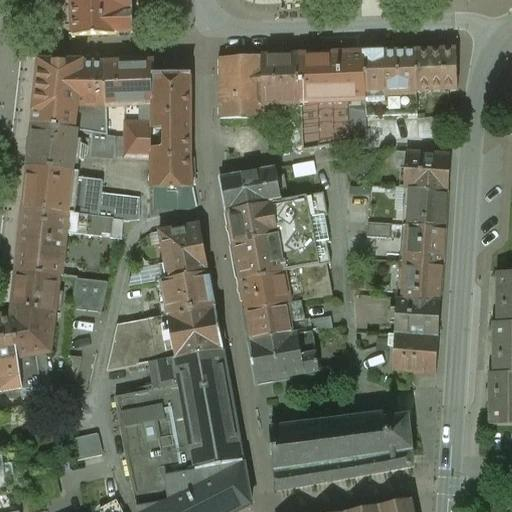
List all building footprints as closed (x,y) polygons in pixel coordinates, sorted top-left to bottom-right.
[(69,0),(71,37),(116,36),(116,34),(133,34),(131,0),(69,0)] [(456,52),(415,53),(416,92),(416,93),(457,92),(456,52)] [(415,53),(362,55),(364,93),(416,92),(415,53)] [(362,55),(298,57),(299,105),(300,124),(301,124),(343,123),(342,107),(348,107),(360,107),(360,102),(364,102),(364,93),(362,55)] [(298,57),(262,58),(262,95),(269,95),(270,106),(299,105),(298,57)] [(262,58),(220,60),(219,120),(263,119),(262,113),(270,113),(270,106),(269,95),(262,95),(262,58)] [(32,125),(74,132),(76,108),(107,108),(105,66),(82,67),(82,64),(38,63),(32,125)] [(105,66),(107,108),(152,108),(153,77),(154,63),(105,64),(105,66)] [(153,77),(152,108),(152,127),(151,161),(150,189),(192,189),(190,77),(153,77)] [(416,117),(416,93),(416,92),(364,93),(364,102),(365,118),(416,117)] [(365,118),(364,102),(360,102),(360,107),(348,107),(349,142),(366,140),(365,118)] [(348,107),(342,107),(343,123),(301,124),(302,128),(302,148),(303,152),(338,145),(349,145),(349,142),(348,107)] [(107,137),(107,108),(76,108),(74,132),(77,132),(93,135),(107,137)] [(32,125),(27,168),(73,173),(74,161),(83,162),(84,156),(87,156),(88,147),(76,145),(77,132),(74,132),(32,125)] [(151,161),(152,127),(126,126),(125,160),(151,161)] [(302,148),(302,128),(289,128),(289,148),(302,148)] [(115,139),(107,137),(93,135),(91,159),(114,160),(115,139)] [(448,157),(396,153),(395,163),(406,164),(403,190),(408,190),(446,193),(448,157)] [(27,168),(23,211),(68,216),(74,216),(77,179),(72,179),(73,173),(27,168)] [(276,169),(220,180),(226,212),(228,212),(281,203),(279,192),(285,191),(282,178),(276,178),(276,169)] [(102,182),(77,179),(74,216),(90,218),(98,219),(100,197),(102,182)] [(361,189),(350,190),(352,210),(363,210),(361,189)] [(446,193),(408,190),(406,227),(444,229),(446,193)] [(323,195),(288,202),(290,215),(272,218),(275,236),(279,235),(314,228),(325,226),(324,218),(327,218),(323,195)] [(100,197),(98,219),(115,221),(121,222),(138,221),(138,201),(100,197)] [(281,203),(228,212),(234,244),(275,236),(272,218),(290,215),(288,202),(281,203)] [(68,216),(23,211),(16,273),(59,278),(61,278),(63,259),(66,233),(68,216)] [(68,216),(66,233),(88,236),(90,218),(74,216),(68,216)] [(90,218),(88,236),(113,238),(115,221),(98,219),(90,218)] [(391,226),(366,225),(366,239),(390,240),(391,226)] [(314,228),(321,267),(326,266),(330,266),(326,245),(329,244),(325,226),(314,228)] [(169,281),(208,274),(200,227),(159,234),(169,281)] [(444,229),(406,227),(404,263),(441,266),(444,229)] [(279,235),(286,273),(321,267),(314,228),(279,235)] [(275,236),(234,244),(241,282),(283,274),(286,273),(279,235),(275,236)] [(63,259),(61,278),(70,279),(72,260),(63,259)] [(441,266),(404,263),(402,300),(439,302),(441,266)] [(288,290),(289,294),(329,287),(326,266),(321,267),(286,273),(283,274),(285,290),(288,290)] [(59,278),(16,273),(11,317),(17,360),(36,356),(51,354),(59,278)] [(169,281),(162,282),(166,310),(162,310),(163,318),(214,310),(208,274),(169,281)] [(283,274),(241,282),(246,313),(290,305),(289,294),(288,290),(285,290),(283,274)] [(511,274),(495,275),(496,313),(492,313),(492,359),(511,358),(511,274)] [(108,284),(75,280),(72,311),(101,313),(108,284)] [(329,287),(289,294),(290,305),(301,303),(332,298),(329,287)] [(439,302),(402,300),(394,300),(393,336),(436,339),(439,302)] [(304,321),(301,303),(246,313),(252,344),(293,337),(291,324),(304,321)] [(214,310),(163,318),(117,327),(106,374),(175,361),(223,353),(214,310)] [(17,360),(11,317),(0,318),(0,393),(22,390),(17,360)] [(309,322),(311,334),(313,334),(332,330),(330,319),(309,322)] [(311,334),(298,336),(302,358),(317,356),(313,334),(311,334)] [(293,337),(252,344),(259,384),(320,374),(317,356),(302,358),(298,336),(293,337)] [(436,339),(393,336),(386,336),(385,347),(392,348),(390,372),(434,375),(436,339)] [(237,465),(243,464),(223,353),(175,361),(180,387),(186,421),(191,448),(195,473),(237,465)] [(17,360),(22,390),(41,387),(36,356),(17,360)] [(81,361),(66,358),(63,385),(76,387),(81,361)] [(511,358),(492,359),(492,364),(488,364),(488,428),(511,427),(511,358)] [(41,387),(22,390),(23,402),(29,401),(54,400),(51,386),(41,387)] [(186,421),(180,387),(113,399),(120,434),(186,421)] [(54,400),(29,401),(29,413),(57,412),(54,400)] [(376,415),(268,430),(277,492),(410,473),(402,422),(377,425),(376,415)] [(97,436),(81,439),(86,460),(102,456),(97,436)] [(81,439),(69,442),(74,464),(86,460),(81,439)] [(191,448),(126,461),(136,511),(194,511),(192,494),(200,491),(202,495),(221,486),(221,483),(237,477),(237,465),(195,473),(191,448)] [(0,456),(0,497),(11,496),(10,478),(14,478),(13,465),(8,465),(8,455),(0,456)] [(192,494),(194,511),(204,511),(204,503),(238,486),(242,490),(244,494),(243,464),(237,465),(237,477),(221,483),(221,486),(202,495),(200,491),(192,494)] [(52,472),(28,478),(34,503),(58,497),(52,472)] [(238,486),(204,503),(204,511),(222,511),(240,502),(243,498),(244,494),(242,490),(238,486)] [(13,511),(11,496),(0,497),(0,511),(13,511)] [(413,511),(411,501),(379,508),(379,511),(413,511)] [(99,511),(121,511),(116,502),(99,511)]
